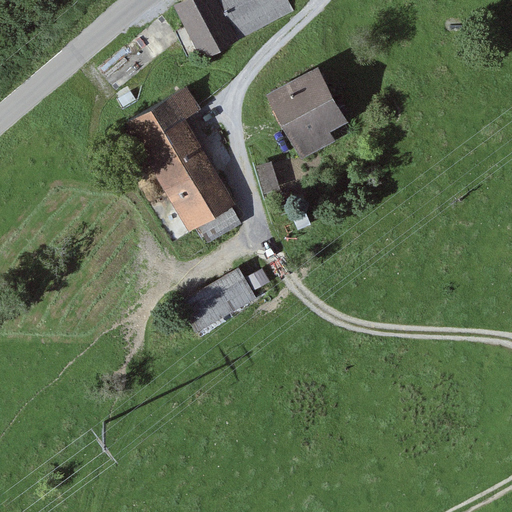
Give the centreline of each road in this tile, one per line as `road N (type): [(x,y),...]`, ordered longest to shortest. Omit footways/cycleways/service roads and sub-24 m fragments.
road 1 (track): [(511,339),(381,328),(320,309),(257,235),(235,100),(321,0)]
road 2 (tertiary): [(0,120),(147,0)]
